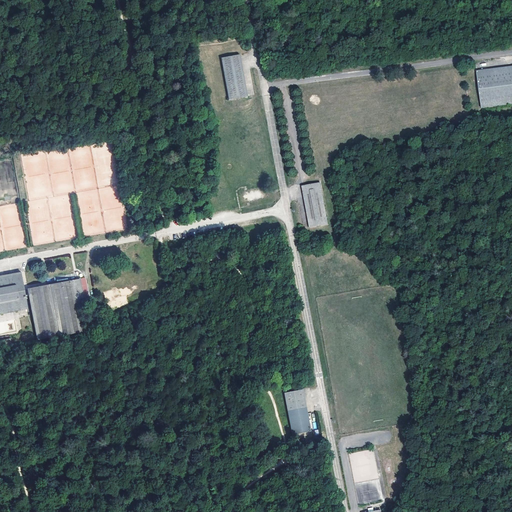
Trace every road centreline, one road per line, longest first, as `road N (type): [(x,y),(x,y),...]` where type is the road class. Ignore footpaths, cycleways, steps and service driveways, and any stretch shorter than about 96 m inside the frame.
road 1 (unclassified): [(287,208),(344,511)]
road 2 (unclassified): [(264,85),(511,52)]
road 3 (unclassified): [(287,208),(155,233)]
road 4 (unclassified): [(264,85),(287,208)]
